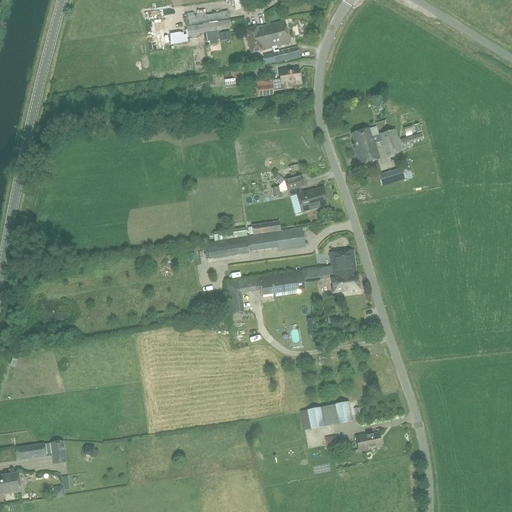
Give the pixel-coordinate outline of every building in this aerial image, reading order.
[(187,36),(245,25),(244,17),(229,20),(227,11),(184,19),(187,36)] [(262,50),(289,44),(284,21),(257,28),(256,27),(244,30),(248,49),(249,54),(262,51),(262,50)] [(216,32),(204,34),(205,41),(210,40),(211,43),(217,42),(216,32)] [(300,58),(297,46),(262,55),(264,60),(256,62),(258,67),(275,63),(275,64),(300,58)] [(298,67),(278,70),(280,79),(251,82),(253,97),(273,95),(273,91),(282,90),(292,88),(291,85),(301,84),(298,67)] [(407,106),(401,111),(405,115),(411,111),(407,106)] [(403,128),(406,137),(411,135),(411,132),(414,131),(412,125),(403,128)] [(354,149),(359,165),(380,159),(375,144),(382,142),(386,157),(402,152),(395,130),(371,137),(368,129),(351,134),(355,149),(354,149)] [(421,133),(400,140),(401,145),(423,139),(421,133)] [(401,168),(377,175),(381,186),(405,179),(401,168)] [(280,185),(284,180),(278,175),(274,180),(280,185)] [(287,191),(289,197),(296,194),(301,212),(327,205),(322,187),(301,193),(299,188),(304,186),(301,176),(284,180),(287,191)] [(280,193),(278,187),(271,188),(273,197),(280,196),(280,193)] [(279,221),(251,225),(252,235),(280,231),(279,221)] [(248,252),(277,247),(278,250),(321,244),(318,226),(246,237),(206,243),(208,260),(249,254),(248,252)] [(353,251),(329,254),(332,274),(347,272),(347,275),(349,276),(356,275),(353,251)] [(257,278),(260,291),(260,295),(305,288),(304,283),(302,271),(301,271),(257,278)] [(347,272),(332,274),(333,279),(331,279),(333,293),(358,290),(356,275),(349,276),(347,275),(347,272)] [(222,308),(221,298),(211,300),(213,309),(222,308)] [(348,402),(334,404),(338,424),(352,421),(348,402)] [(325,426),(321,407),(307,410),(311,428),(311,429),(325,426)] [(355,438),(358,453),(367,451),(367,450),(381,447),(380,445),(382,444),(381,440),(379,440),(378,433),(363,436),(363,437),(361,437),(360,437),(355,438)] [(332,437),(325,439),(327,447),(334,446),(332,437)] [(50,443),(52,454),(53,463),(66,461),(63,441),(50,443)] [(46,455),(44,444),(35,445),(15,448),(17,461),(46,457),(46,455)] [(83,454),(91,457),(92,456),(96,457),(97,451),(93,450),(93,449),(85,447),(83,454)] [(17,474),(0,476),(0,494),(20,492),(17,474)]
